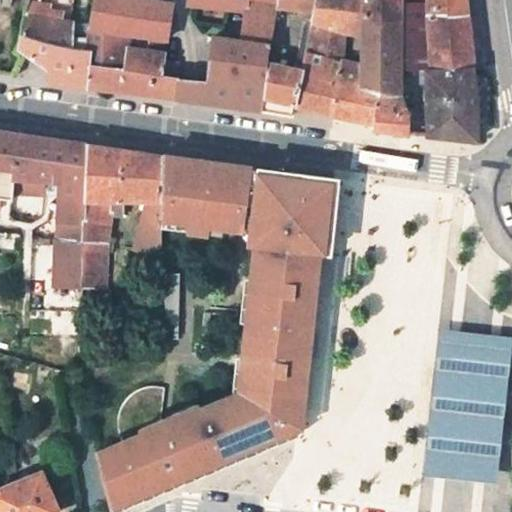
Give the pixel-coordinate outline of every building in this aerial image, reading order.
[(88,48),(71,45),(73,0),(25,0),(18,48),(25,53),(45,67),(48,80),(86,85),(88,48)] [(156,0),(93,0),(90,24),(127,33),(166,39),(171,3),(156,0)] [(190,0),(190,3),(237,8),(235,24),(246,25),(248,0),(252,0),(273,1),(273,0),(190,0)] [(243,47),(237,105),(261,108),(267,61),(273,7),(273,1),(252,0),(248,0),(246,25),(243,47)] [(273,0),(273,1),(273,7),(313,11),(314,0),(273,0)] [(312,22),(302,69),(295,106),(372,125),(378,90),(362,86),(362,63),(344,59),(345,32),(363,33),(363,28),(363,0),(314,0),(313,11),(312,22)] [(399,30),(399,0),(363,0),(363,28),(399,30)] [(427,0),(427,13),(467,13),(465,0),(427,0)] [(467,13),(427,13),(430,69),(473,69),(467,13)] [(212,43),(208,81),(174,77),(176,62),(162,60),(164,52),(126,46),(127,33),(90,24),(88,48),(86,85),(237,105),(243,47),(212,43)] [(397,94),(399,70),(399,30),(363,28),(363,33),(362,63),(362,86),(378,90),(397,94)] [(302,69),(267,61),(261,108),(293,114),(295,106),(302,69)] [(430,69),(426,69),(427,135),(476,140),(476,97),(475,88),(473,69),(430,69)] [(409,112),(401,95),(397,94),(378,90),(372,125),(372,129),(409,132),(409,112)] [(0,199),(11,201),(14,179),(44,181),(43,196),(57,197),(56,235),(82,239),(85,144),(0,129),(0,199)] [(122,202),(146,202),(134,249),(159,254),(159,226),(159,218),(160,155),(85,144),(82,239),(81,286),(97,287),(104,287),(106,248),(111,216),(121,216),(122,202)] [(213,162),(160,155),(159,218),(189,222),(188,230),(207,232),(208,224),(224,226),(244,229),(253,222),(258,229),(257,243),(253,277),(253,278),(262,279),(261,292),(251,291),(248,322),(244,358),(254,358),(253,371),(243,370),(240,400),(233,403),(228,398),(199,410),(196,405),(143,431),(147,441),(128,450),(123,440),(96,453),(105,487),(110,508),(112,506),(114,510),(203,474),(297,435),(298,421),(300,422),(306,377),(294,375),(295,361),(307,362),(309,337),(313,298),(302,297),(304,282),(314,283),(317,252),(327,253),(332,200),(331,200),(328,199),(331,184),(334,184),(335,179),(292,173),(213,162)] [(189,222),(159,218),(159,226),(188,230),(189,222)] [(253,222),(244,229),(257,243),(258,229),(253,222)] [(224,226),(208,224),(207,232),(223,235),(224,226)] [(56,235),(54,284),(81,286),(82,239),(56,235)] [(253,277),(245,276),(240,321),(248,322),(251,291),(253,278),(253,277)] [(262,279),(253,278),(251,291),(261,292),(262,279)] [(314,283),(304,282),(302,297),(313,298),(314,290),(314,283)] [(81,300),(96,301),(97,287),(81,286),(81,300)] [(211,327),(212,313),(205,312),(204,326),(211,327)] [(502,479),(511,352),(511,331),(438,326),(426,473),(502,479)] [(244,356),(236,355),(232,396),(228,398),(233,403),(240,400),(243,370),(244,358),(244,356)] [(254,358),(244,358),(243,370),(253,371),(254,358)] [(307,362),(295,361),(294,375),(306,377),(306,370),(307,362)] [(143,431),(123,440),(128,450),(147,441),(143,431)] [(57,511),(41,471),(11,484),(5,469),(0,471),(0,511),(57,511)]
